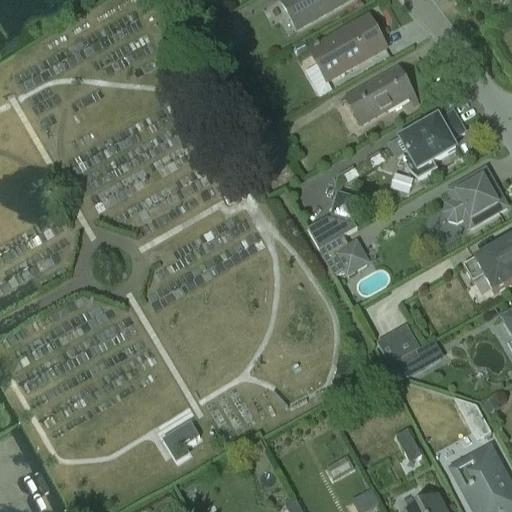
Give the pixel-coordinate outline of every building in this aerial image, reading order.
[(298,38),(360,6),(356,0),(283,0),(279,3),(298,38)] [(511,0),(487,0),(494,13),(511,3),(511,0)] [(326,90),(388,57),(369,22),(307,55),(326,90)] [(357,140),(419,105),(400,72),(338,107),(357,140)] [(417,178),(472,148),(451,112),(397,142),(417,178)] [(466,233),(507,212),(486,171),(445,193),(466,233)] [(357,193),(375,187),(370,173),(352,179),(357,193)] [(387,266),(361,217),(326,236),(353,285),(387,266)] [(495,298),(511,287),(511,240),(474,263),(495,298)] [(511,343),(511,312),(499,319),(511,343)] [(202,446),(192,429),(163,446),(177,469),(190,461),(187,455),(202,446)] [(415,480),(440,466),(424,437),(409,446),(415,457),(405,463),(415,480)] [(471,511),(511,511),(511,486),(492,448),(449,470),(471,511)] [(363,478),(356,461),(337,470),(344,486),(363,478)] [(446,511),(439,499),(415,511),(446,511)]
